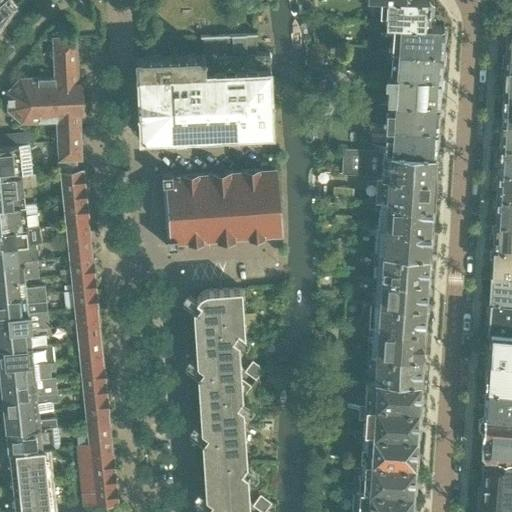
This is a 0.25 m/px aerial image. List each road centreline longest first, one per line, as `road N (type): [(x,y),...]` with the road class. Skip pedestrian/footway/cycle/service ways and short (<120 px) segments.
road 1 (residential): [(183,511),(167,276),(145,247),(117,0)]
road 2 (residential): [(467,3),(439,511)]
